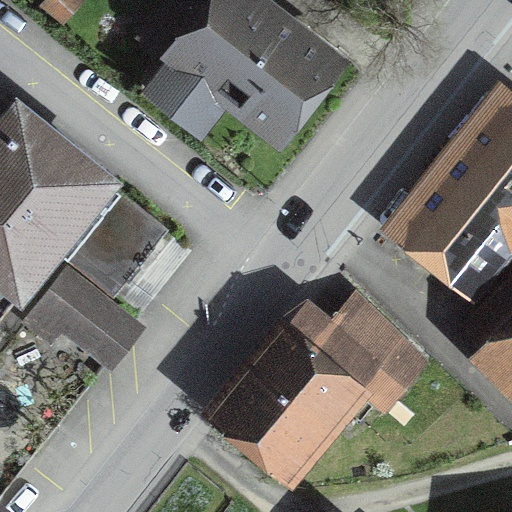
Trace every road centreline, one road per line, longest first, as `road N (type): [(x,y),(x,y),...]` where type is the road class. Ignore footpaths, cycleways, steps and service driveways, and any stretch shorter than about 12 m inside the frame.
road 1 (tertiary): [(89,511),(491,0)]
road 2 (track): [(164,419),(293,507),(323,510),(413,491),(511,456)]
